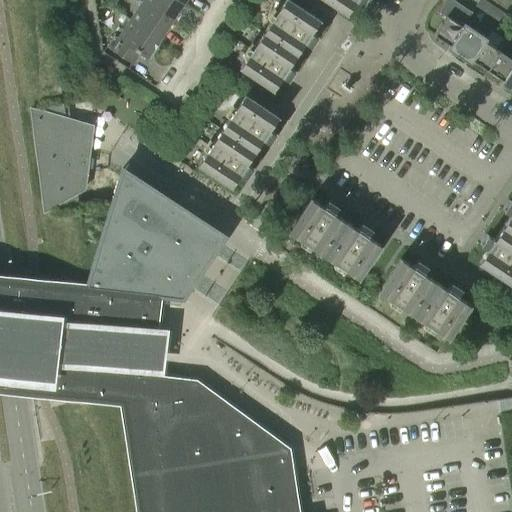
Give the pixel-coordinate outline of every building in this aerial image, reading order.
[(137,0),(141,2),(170,22),(182,4),(176,0),(137,0)] [(283,0),(269,21),(303,43),(309,47),(316,37),(310,33),(318,20),(287,0),(283,0)] [(324,0),(346,14),(354,1),(360,5),(363,0),(324,0)] [(445,17),(433,35),(448,46),(446,49),(458,56),(475,31),(464,24),(471,13),(451,0),(445,0),(438,12),(445,17)] [(482,0),(478,0),(474,6),(486,14),(491,6),(482,0)] [(508,0),(495,0),(494,2),(505,10),(511,2),(508,0)] [(141,2),(129,20),(158,40),(170,22),(141,2)] [(491,6),(486,14),(497,22),(503,14),(491,6)] [(113,36),(106,46),(132,64),(139,53),(146,58),(158,40),(129,20),(117,38),(113,36)] [(269,21),(254,45),(287,67),(303,43),(269,21)] [(475,31),(458,56),(469,64),(471,61),(486,71),(499,52),(484,42),(486,39),(475,31)] [(239,69),(234,76),(246,84),(251,77),(272,90),(280,77),(286,81),(293,71),(287,67),(254,45),(238,68),(239,69)] [(511,60),(499,52),(486,71),(501,81),(499,84),(511,92),(511,90),(511,60)] [(243,95),(228,118),(261,140),(267,144),(274,134),(268,130),(277,117),(243,95)] [(45,112),(30,107),(43,210),(58,202),(58,209),(81,206),(79,192),(84,189),(92,126),(70,119),(67,103),(45,106),(45,112)] [(228,118),(212,141),(245,164),(261,140),(228,118)] [(212,141),(197,164),(230,187),(239,174),(245,178),(251,168),(245,164),(212,141)] [(154,339),(159,296),(183,299),(224,236),(122,169),(87,286),(0,275),(0,396),(6,396),(15,396),(24,395),(25,391),(59,396),(60,389),(143,399),(160,511),(296,511),(287,449),(195,381),(149,376),(151,361),(142,360),(143,350),(144,338),(154,339)] [(309,199),(288,232),(311,247),(333,214),(337,208),(326,201),(322,207),(309,199)] [(503,211),(509,215),(511,217),(511,202),(510,201),(503,211)] [(333,214),(311,247),(334,263),(356,230),(333,214)] [(511,217),(509,215),(493,239),(511,251),(511,217)] [(360,223),(356,230),(334,263),(358,278),(379,245),(366,236),(371,230),(360,223)] [(486,249),(478,262),(511,284),(511,282),(511,251),(493,239),(487,235),(480,245),(486,249)] [(399,258),(378,292),(401,307),(423,274),(422,274),(426,267),(416,261),(412,267),(399,258)] [(423,274),(401,307),(424,323),(446,289),(423,274)] [(446,289),(424,323),(447,338),(469,305),(456,296),(460,290),(450,283),(446,289)]
